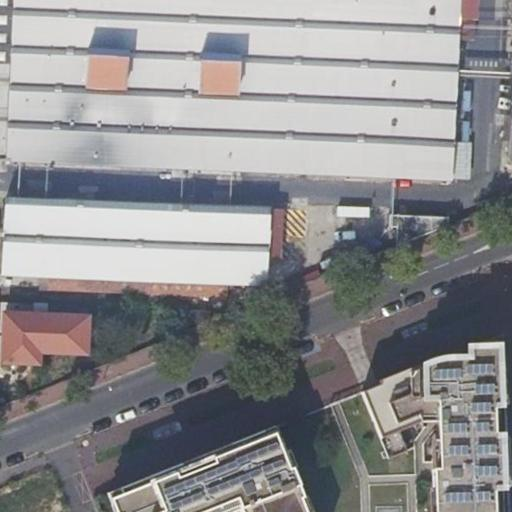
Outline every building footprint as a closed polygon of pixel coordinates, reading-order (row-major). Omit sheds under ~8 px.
[(0,0),(0,160),(336,173),(450,179),(457,0),(0,0)] [(3,274),(45,276),(81,278),(80,293),(230,298),(231,284),(265,286),(268,210),(7,199),(3,274)] [(403,246),(450,227),(450,216),(397,213),(397,227),(404,227),(403,246)] [(336,237),(312,235),(311,252),(335,253),(336,237)] [(284,304),(327,295),(323,275),(280,283),(284,304)] [(81,278),(45,276),(44,291),(80,293),(81,278)] [(4,352),(84,354),(86,318),(46,316),(47,303),(35,302),(34,316),(5,314),(4,352)] [(500,511),(499,487),(507,487),(506,448),(498,449),(498,436),(497,404),(504,404),(501,334),(467,348),(467,354),(450,355),(450,359),(447,360),(441,360),(436,361),(431,363),(426,365),(425,365),(379,384),(371,388),(360,392),(387,458),(406,450),(398,431),(421,421),(435,421),(437,469),(431,470),(431,489),(438,489),(438,511),(500,511)] [(83,365),(103,367),(103,356),(84,354),(83,365)] [(308,511),(274,427),(230,444),(149,477),(106,494),(113,511),(234,511),(239,510),(239,511),(308,511)]
